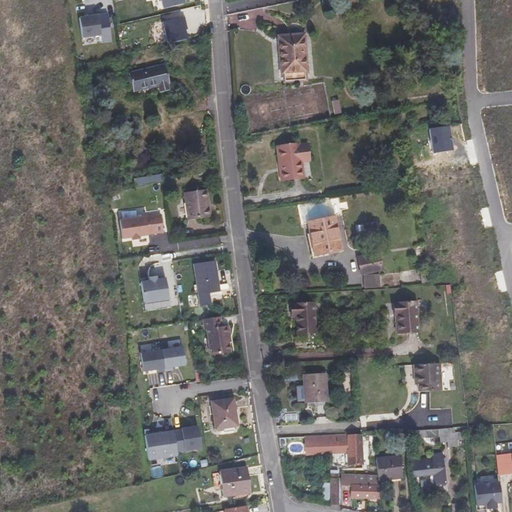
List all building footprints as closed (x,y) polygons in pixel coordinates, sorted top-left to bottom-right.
[(160,0),(163,9),(184,4),(182,0),(160,0)] [(97,16),(79,19),(82,38),(100,36),(97,16)] [(168,44),(187,40),(184,30),(183,26),(186,25),(184,17),(162,22),(168,44)] [(310,70),(306,33),(281,36),(285,72),(310,70)] [(166,83),(169,83),(164,65),(128,74),(133,92),(158,86),(160,92),(168,90),(166,83)] [(283,145),(286,162),(291,161),(294,177),(311,174),(309,159),(317,158),(314,142),(305,144),(304,141),(283,145)] [(291,161),(286,162),(289,178),(294,177),(291,161)] [(133,179),(134,187),(161,182),(160,174),(133,179)] [(206,190),(183,193),(187,221),(210,217),(206,190)] [(334,215),(330,198),(299,205),(302,222),(306,221),(334,215)] [(163,233),(160,215),(119,221),(121,240),(131,238),(138,237),(163,233)] [(334,215),(306,221),(313,254),(341,249),(334,215)] [(382,270),(378,252),(356,257),(360,275),(363,275),(382,270)] [(220,291),(215,261),(193,264),(197,295),(220,291)] [(378,273),(363,276),(366,288),(381,285),(378,273)] [(168,299),(165,278),(156,279),(156,276),(148,277),(149,281),(140,282),(143,303),(168,299)] [(296,303),(297,315),(302,316),(302,321),(303,334),(321,332),(319,301),(296,303)] [(415,302),(391,303),(392,315),(396,315),(396,323),(394,324),(394,333),(416,332),(415,302)] [(220,316),(202,319),(204,330),(206,330),(210,356),(230,353),(228,342),(226,326),(221,327),(220,316)] [(161,350),(164,371),(172,370),(172,367),(185,365),(182,346),(161,350)] [(156,373),(164,371),(161,350),(140,353),(143,372),(156,370),(156,373)] [(419,392),(432,392),(430,365),(415,366),(416,386),(419,386),(419,392)] [(430,365),(432,392),(443,392),(441,365),(430,365)] [(323,374),(302,375),(303,403),(324,402),(323,374)] [(237,426),(233,399),(212,402),(216,429),(237,426)] [(197,426),(181,429),(184,451),(201,448),(197,426)] [(442,442),(450,442),(449,430),(426,431),(427,438),(442,437),(442,442)] [(177,455),(173,431),(144,435),(147,460),(177,455)] [(361,432),(305,436),(307,454),(346,452),(347,464),(363,463),(361,432)] [(437,485),(447,484),(444,454),(434,455),(434,458),(414,460),(415,475),(435,473),(437,485)] [(401,455),(376,458),(378,475),(379,480),(380,480),(403,477),(401,455)] [(223,496),(250,492),(246,468),(219,472),(219,473),(212,474),(214,487),(221,486),(223,496)] [(330,503),(339,504),(340,474),(331,474),(330,503)] [(342,479),(341,495),(352,495),(352,498),(380,498),(380,486),(379,480),(342,479)] [(475,490),(477,510),(487,509),(486,511),(496,511),(496,508),(502,507),(500,487),(475,490)]
